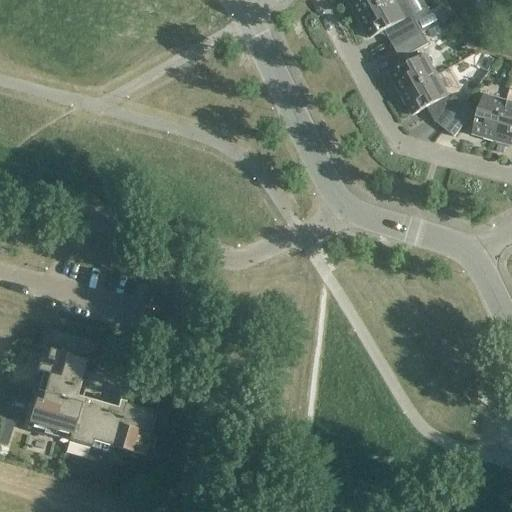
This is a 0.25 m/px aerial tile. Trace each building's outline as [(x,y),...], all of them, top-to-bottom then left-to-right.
[(348,0),(358,19),(392,0),(348,0)] [(409,26),(394,0),(392,0),(358,19),(370,40),(384,32),(394,49),(422,34),(416,22),(409,26)] [(438,25),(428,31),(432,39),(442,33),(438,25)] [(422,34),(394,49),(401,61),(422,49),(429,45),(422,34)] [(401,96),(437,76),(426,55),(389,75),(401,96)] [(451,101),(437,76),(401,96),(413,117),(427,109),(435,122),(444,130),(464,105),(454,97),(451,101)] [(506,102),(483,96),(473,135),(495,142),(506,102)] [(511,103),(506,102),(495,142),(511,146),(511,103)] [(464,105),(444,130),(454,138),(474,113),(464,105)] [(42,352),(86,364),(97,367),(104,345),(43,328),(37,351),(42,352)] [(86,364),(42,352),(31,394),(36,395),(26,431),(111,455),(113,450),(149,460),(161,416),(124,406),(124,404),(118,402),(116,410),(95,404),(96,399),(94,396),(84,393),(82,400),(76,398),(80,385),(86,364)] [(0,431),(0,443),(7,446),(11,434),(0,431)]
